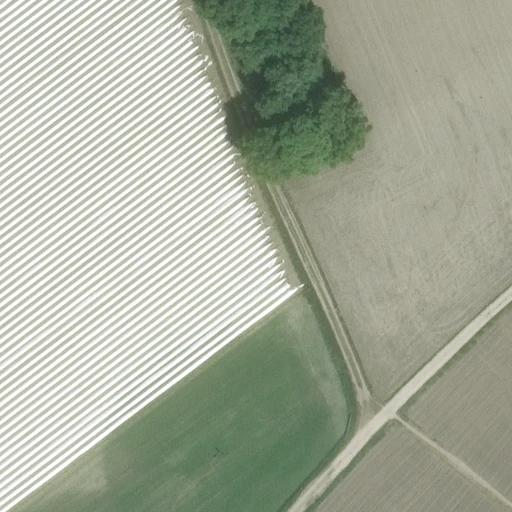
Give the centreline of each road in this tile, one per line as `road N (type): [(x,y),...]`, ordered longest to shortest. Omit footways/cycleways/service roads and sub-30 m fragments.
road 1 (track): [(379,421),(362,399),(260,158),(207,0)]
road 2 (track): [(511,299),(285,511)]
